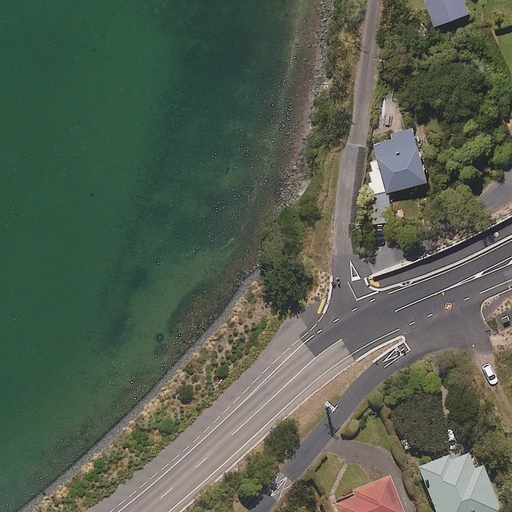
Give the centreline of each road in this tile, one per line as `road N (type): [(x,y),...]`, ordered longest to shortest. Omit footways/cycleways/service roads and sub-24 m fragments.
road 1 (residential): [(368,323),(351,291),(345,234),(376,0)]
road 2 (secondary): [(368,323),(296,373),(143,511)]
road 3 (residential): [(261,511),(350,400),(426,336),(424,297)]
